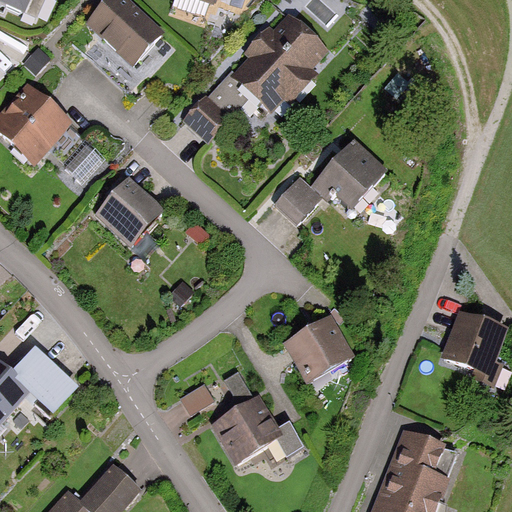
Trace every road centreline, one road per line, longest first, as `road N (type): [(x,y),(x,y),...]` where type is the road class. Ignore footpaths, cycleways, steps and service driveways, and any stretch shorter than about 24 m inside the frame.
road 1 (residential): [(342,511),(479,159)]
road 2 (residential): [(0,246),(36,276),(124,380),(210,511)]
road 3 (track): [(479,159),(457,51),(434,13),(414,0)]
